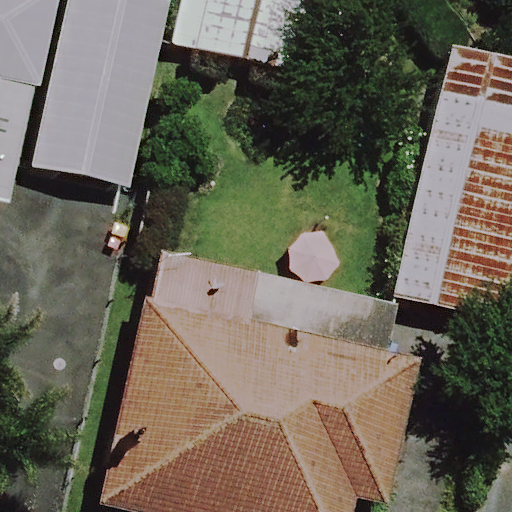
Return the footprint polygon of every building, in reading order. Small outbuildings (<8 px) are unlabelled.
[(0,0),(0,204),(6,176),(39,0),(0,0)] [(54,0),(39,0),(6,176),(121,198),(155,20),(54,0)] [(303,0),(175,0),(164,54),(285,81),(303,0)] [(493,331),(511,245),(511,76),(439,60),(385,307),(493,331)] [(249,291),(149,268),(92,511),(340,511),(341,508),(360,511),(368,511),(400,377),(237,340),(249,291)]
